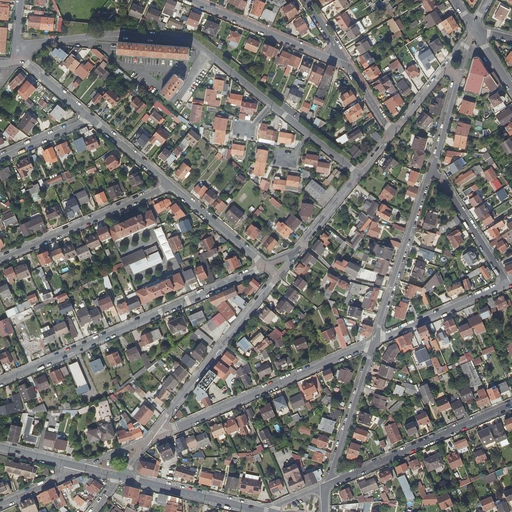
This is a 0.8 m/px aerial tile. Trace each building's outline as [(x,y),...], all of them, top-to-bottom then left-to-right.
[(177,3),(169,0),(168,0),(162,12),(171,16),(177,3)] [(228,0),(227,2),(243,9),(247,2),(241,0),(228,0)] [(275,17),(279,8),(271,1),(270,0),(267,0),(266,2),(275,6),(272,12),(264,9),(261,16),(270,20),(268,25),(271,26),(275,17)] [(345,0),(336,0),(333,2),(336,6),(337,8),(336,9),(339,13),(350,6),(345,0)] [(390,11),(393,9),(386,0),(382,3),(384,5),(388,12),(390,11)] [(428,13),(437,7),(432,0),(428,0),(425,2),(423,4),(428,13)] [(257,11),(261,2),(257,1),(252,13),(259,16),(261,13),(257,11)] [(299,12),(293,2),(283,8),(289,18),(299,12)] [(0,19),(8,20),(9,5),(0,3),(0,19)] [(510,8),(501,3),(494,17),(503,21),(510,8)] [(142,17),(145,9),(134,4),(129,14),(141,19),(142,17)] [(158,21),(162,13),(149,7),(146,16),(158,21)] [(436,24),(437,25),(442,22),(435,11),(425,17),(429,22),(427,23),(426,24),(428,28),(431,26),(432,27),(436,24)] [(340,24),(343,29),(352,23),(345,12),(335,19),(337,23),(338,22),(340,24)] [(200,17),(191,13),(188,19),(187,22),(186,24),(195,28),(200,17)] [(29,29),(41,30),(42,18),(30,16),(29,29)] [(436,26),(443,37),(448,34),(446,32),(457,26),(451,16),(442,22),(437,25),(436,26)] [(141,19),(137,28),(142,28),(146,19),(142,17),(141,19)] [(42,18),(41,30),(53,31),(54,19),(42,18)] [(114,27),(118,20),(115,18),(112,22),(109,26),(114,27)] [(400,31),(400,30),(398,27),(395,22),(394,21),(393,19),(392,18),(387,21),(395,34),(398,32),(400,31)] [(399,18),(394,21),(395,22),(399,20),(402,25),(398,27),(400,30),(405,27),(399,18)] [(180,28),(182,24),(170,19),(168,24),(172,25),(180,28)] [(308,29),(302,19),(294,23),(301,35),(306,32),(305,30),(308,29)] [(156,28),(161,30),(164,24),(158,21),(158,22),(156,28)] [(219,25),(208,21),(204,31),(215,35),(219,25)] [(353,25),(345,30),(351,40),(361,34),(354,24),(353,25)] [(229,45),(232,46),(233,43),(237,44),(241,36),(237,34),(234,33),(231,31),(227,40),(231,41),(229,45)] [(402,34),(400,31),(398,32),(395,34),(392,36),(393,38),(394,37),(395,39),(402,34)] [(443,47),(438,38),(429,44),(434,52),(443,47)] [(259,43),(249,39),(248,41),(247,41),(245,45),(246,46),(245,49),(255,53),(259,43)] [(359,49),(362,55),(372,48),(369,43),(367,43),(365,39),(355,46),(358,50),(359,49)] [(190,60),(190,49),(118,44),(118,55),(190,60)] [(277,56),(279,51),(275,49),(265,45),(262,51),(267,53),(266,55),(275,59),(277,56)] [(80,49),(74,48),(68,56),(63,61),(60,66),(62,67),(64,64),(73,72),(80,64),(78,62),(74,59),(75,57),(74,56),(80,49)] [(63,61),(68,56),(60,49),(58,51),(56,49),(51,54),(56,58),(58,56),(63,61)] [(288,64),(291,55),(283,52),(282,55),(279,61),(288,64)] [(376,61),(370,52),(360,58),(362,61),(361,62),(365,68),(376,61)] [(287,67),(288,64),(279,61),(282,55),(280,55),(279,57),(277,56),(275,59),(274,63),(278,65),(278,63),(282,65),(287,67)] [(301,59),(293,56),(291,61),(293,61),(291,65),(292,65),(298,68),(301,59)] [(502,86),(493,72),(489,74),(478,58),(473,60),(468,78),(479,81),(483,78),(486,77),(494,90),(502,86)] [(312,64),(303,60),(299,69),(304,71),(308,73),(312,64)] [(393,71),(397,68),(401,65),(398,60),(389,66),(393,71)] [(107,65),(103,62),(95,72),(99,75),(98,76),(104,81),(109,74),(103,70),(107,65)] [(76,72),(85,79),(94,68),(89,63),(84,68),(82,65),(76,72)] [(375,64),(365,71),(370,78),(373,76),(375,78),(378,76),(377,74),(380,71),(379,70),(377,67),(375,64)] [(335,68),(328,65),(326,71),(321,82),(320,85),(319,87),(315,95),(323,99),(326,92),(325,91),(335,68)] [(400,75),(405,71),(401,65),(397,68),(400,75)] [(419,74),(414,65),(406,70),(411,78),(414,77),(416,75),(419,74)] [(321,82),(326,71),(314,66),(310,76),(318,81),(321,82)] [(119,69),(114,74),(119,78),(121,75),(123,73),(119,69)] [(250,71),(249,74),(263,85),(264,82),(267,77),(264,76),(261,80),(250,71)] [(75,73),(83,80),(85,79),(76,72),(75,73)] [(138,85),(123,73),(121,75),(135,87),(138,85)] [(25,78),(20,74),(9,85),(14,89),(25,78)] [(177,90),(184,82),(176,75),(164,89),(172,96),(175,92),(177,90)] [(396,90),(393,85),(389,79),(387,75),(374,83),(375,84),(380,81),(385,89),(387,88),(390,94),(391,94),(396,90)] [(214,76),(214,80),(224,82),(224,84),(225,77),(214,76)] [(320,85),(321,82),(318,81),(310,76),(309,77),(308,80),(315,83),(314,85),(319,87),(320,85)] [(494,90),(486,77),(483,78),(480,89),(490,93),(494,90)] [(479,81),(468,78),(464,93),(478,97),(480,89),(483,78),(479,81)] [(73,85),(77,88),(81,83),(77,80),(73,85)] [(214,80),(213,90),(220,91),(226,91),(227,85),(224,84),(224,82),(214,80)] [(405,82),(403,80),(397,84),(400,90),(399,91),(400,93),(402,92),(404,95),(410,91),(408,87),(410,85),(407,81),(405,82)] [(37,90),(27,81),(18,91),(28,99),(37,90)] [(381,92),(385,89),(380,81),(375,84),(375,85),(377,88),(378,87),(381,92)] [(135,87),(133,90),(131,93),(135,96),(142,88),(138,85),(135,87)] [(288,96),(288,97),(298,102),(302,92),(304,89),(299,88),(298,90),(292,87),(291,89),(288,96)] [(172,96),(164,89),(161,93),(169,99),(172,96)] [(215,100),(216,90),(207,89),(206,101),(210,102),(210,104),(220,105),(220,101),(215,100)] [(120,100),(109,90),(106,94),(103,97),(102,98),(114,108),(120,100)] [(124,101),(126,98),(131,93),(128,90),(123,95),(120,98),(124,101)] [(28,99),(18,91),(16,93),(26,102),(28,99)] [(356,99),(351,91),(341,97),(346,105),(356,99)] [(398,93),(385,102),(393,114),(397,111),(395,108),(404,102),(398,93)] [(492,109),(495,114),(506,107),(503,101),(505,100),(505,98),(504,97),(502,96),(500,97),(497,93),(489,98),(492,103),(494,108),(492,109)] [(93,99),(90,103),(94,107),(97,104),(101,100),(101,99),(96,95),(93,99)] [(242,103),(242,97),(231,95),(229,104),(241,106),(242,103)] [(142,102),(137,97),(130,104),(135,109),(134,110),(139,114),(147,106),(142,102)] [(156,104),(157,101),(151,97),(149,100),(150,101),(149,103),(153,106),(156,104)] [(323,105),(325,102),(317,98),(315,102),(316,102),(315,104),(318,105),(317,106),(320,107),(321,105),(323,105)] [(432,103),(430,113),(438,116),(442,99),(438,98),(436,104),(432,103)] [(34,104),(28,99),(26,102),(25,103),(31,108),(34,104)] [(101,100),(97,104),(105,112),(109,107),(101,100)] [(167,113),(169,111),(157,101),(156,104),(153,106),(156,109),(158,106),(167,113)] [(309,110),(312,104),(310,103),(306,101),(302,109),(308,112),(309,110)] [(470,115),(474,104),(463,101),(460,112),(470,115)] [(200,104),(193,103),(191,122),(200,123),(202,105),(200,104)] [(254,105),(242,103),(241,106),(240,111),(249,113),(248,115),(252,116),(254,105)] [(363,111),(358,103),(347,110),(348,111),(351,116),(350,117),(352,120),(352,119),(353,121),(361,116),(359,114),(363,111)] [(66,113),(58,106),(49,116),(53,120),(55,119),(58,121),(66,113)] [(502,125),(511,118),(511,113),(509,109),(506,111),(505,109),(502,111),(503,113),(497,116),(502,125)] [(351,116),(348,111),(344,114),(350,123),(353,121),(352,119),(352,120),(350,117),(351,116)] [(162,120),(153,113),(149,118),(157,125),(159,123),(162,120)] [(187,120),(178,113),(175,116),(182,122),(184,124),(185,124),(188,127),(190,124),(187,121),(187,120)] [(433,119),(425,113),(420,119),(419,119),(417,122),(425,129),(433,119)] [(37,121),(28,114),(19,126),(28,133),(37,121)] [(175,116),(172,114),(171,115),(165,122),(167,125),(173,119),(175,116)] [(219,116),(217,129),(226,131),(228,119),(224,118),(224,116),(219,116)] [(313,125),(318,129),(324,125),(321,122),(316,119),(313,125)] [(455,133),(466,136),(469,125),(468,124),(468,123),(463,121),(462,123),(459,121),(455,133)] [(19,130),(11,125),(5,132),(13,138),(19,130)] [(272,142),(275,142),(276,133),(266,131),(267,126),(262,125),(261,131),(260,131),(259,134),(258,134),(257,137),(259,137),(259,140),(260,140),(272,142)] [(357,126),(337,139),(340,145),(348,140),(349,143),(363,134),(357,126)] [(160,128),(149,142),(153,145),(157,140),(162,145),(170,135),(160,128)] [(226,131),(217,129),(215,142),(224,143),(226,131)] [(137,142),(144,148),(149,142),(150,140),(143,134),(144,133),(141,131),(136,137),(139,140),(137,142)] [(200,139),(190,131),(185,137),(191,142),(195,146),(200,139)] [(376,131),(371,137),(378,143),(383,137),(376,131)] [(11,141),(13,138),(5,132),(3,135),(11,141)] [(292,137),(292,136),(280,134),(279,143),(288,145),(287,147),(290,147),(291,145),(291,142),(295,142),(296,137),(292,137)] [(466,136),(456,134),(453,146),(463,148),(466,136)] [(415,136),(411,149),(415,151),(423,153),(427,140),(415,136)] [(95,137),(85,141),(89,152),(100,147),(95,137)] [(87,149),(82,138),(73,142),(78,154),(87,149)] [(511,151),(511,142),(509,138),(500,144),(508,155),(511,153),(511,151)] [(491,150),(485,139),(483,140),(487,152),(491,150)] [(67,143),(54,149),(57,158),(63,155),(67,154),(70,152),(67,143)] [(186,147),(182,143),(174,153),(178,157),(186,147)] [(355,159),(361,151),(354,145),(349,151),(352,153),(351,155),(355,159)] [(227,150),(226,159),(230,160),(231,155),(243,157),(245,148),(233,146),(232,151),(227,150)] [(217,152),(221,155),(222,156),(224,158),(226,159),(227,150),(227,148),(218,147),(217,152)] [(59,161),(57,158),(53,148),(45,152),(49,161),(53,159),(55,162),(59,161)] [(158,157),(165,162),(172,153),(165,148),(158,157)] [(257,162),(266,164),(268,153),(261,152),(261,150),(259,150),(259,151),(257,162)] [(423,153),(415,151),(411,165),(417,167),(420,168),(424,153),(423,153)] [(457,152),(452,151),(452,152),(447,151),(445,159),(450,160),(452,155),(456,156),(457,152)] [(495,163),(487,152),(484,155),(491,166),(495,163)] [(118,164),(112,155),(104,161),(110,170),(118,164)] [(171,155),(166,162),(170,165),(175,158),(171,155)] [(318,163),(319,157),(307,155),(307,158),(303,157),(302,163),(305,163),(305,167),(313,168),(313,165),(318,166),(318,163)] [(491,166),(484,155),(482,156),(489,167),(491,166)] [(390,157),(381,169),(387,173),(393,165),(394,166),(397,163),(390,157)] [(28,159),(24,161),(25,163),(20,165),(17,166),(22,178),(27,175),(25,173),(33,169),(28,159)] [(447,166),(453,175),(463,168),(458,160),(447,166)] [(233,162),(232,164),(240,170),(241,169),(233,162)] [(264,177),(266,164),(257,162),(254,175),(264,177)] [(191,169),(185,163),(176,173),(183,179),(185,177),(187,178),(191,174),(189,172),(191,169)] [(330,165),(318,163),(318,166),(317,172),(325,173),(328,174),(329,174),(330,165)] [(471,171),(473,174),(478,171),(476,168),(479,166),(481,169),(482,171),(483,171),(482,169),(484,167),(483,166),(481,167),(479,165),(476,167),(476,166),(470,170),(471,171)] [(458,186),(475,176),(482,171),(481,169),(479,166),(476,168),(478,171),(473,174),(471,171),(463,176),(455,181),(458,186)] [(10,172),(8,168),(0,171),(0,174),(3,181),(9,178),(7,174),(10,172)] [(496,178),(497,177),(492,168),(483,175),(483,177),(484,178),(487,177),(490,182),(494,179),(496,178)] [(335,176),(339,171),(336,169),(332,174),(327,179),(326,179),(322,184),(326,187),(335,176)] [(414,183),(418,173),(410,170),(410,171),(406,180),(414,183)] [(142,186),(136,173),(128,177),(133,190),(142,186)] [(69,183),(83,177),(81,174),(79,175),(71,178),(67,180),(69,183)] [(246,179),(240,174),(236,179),(243,184),(246,179)] [(46,190),(53,186),(63,182),(60,176),(54,179),(53,176),(50,178),(51,180),(43,184),(44,187),(46,190)] [(273,190),(286,192),(287,183),(280,182),(280,180),(279,178),(276,178),(275,179),(273,190)] [(287,183),(286,192),(294,193),(294,191),(298,192),(300,180),(288,178),(287,183)] [(54,190),(69,183),(67,180),(65,181),(63,182),(53,186),(54,190)] [(318,201),(325,192),(311,181),(304,190),(318,201)] [(121,194),(125,192),(121,182),(117,184),(118,186),(108,190),(112,199),(122,195),(121,194)] [(406,194),(415,197),(417,194),(418,188),(409,185),(406,194)] [(194,191),(202,198),(208,191),(202,186),(200,189),(198,187),(194,191)] [(390,201),(396,193),(388,186),(379,197),(386,203),(389,200),(390,201)] [(463,193),(466,197),(468,196),(473,193),(477,190),(475,186),(471,188),(463,193)] [(40,188),(39,187),(30,191),(25,193),(23,194),(25,198),(41,191),(40,188)] [(204,199),(210,205),(211,205),(218,196),(210,189),(203,198),(204,199)] [(508,198),(503,190),(496,194),(501,202),(508,198)] [(75,196),(78,203),(79,206),(90,201),(86,191),(75,196)] [(33,199),(34,202),(41,200),(38,193),(32,196),(33,199)] [(108,201),(104,193),(96,196),(93,197),(96,203),(98,202),(99,205),(108,201)] [(469,200),(474,208),(485,201),(480,193),(475,196),(473,193),(468,196),(470,199),(469,200)] [(21,200),(20,201),(21,204),(33,199),(32,196),(25,199),(24,199),(21,200)] [(63,204),(66,209),(70,218),(75,216),(74,214),(81,212),(75,199),(63,204)] [(166,200),(163,202),(155,205),(158,214),(166,209),(170,207),(168,202),(166,200)] [(218,202),(214,207),(218,211),(217,213),(219,215),(226,206),(221,202),(219,203),(218,202)] [(370,212),(367,217),(370,220),(378,206),(379,205),(376,203),(372,202),(368,210),(370,212)] [(10,209),(1,203),(0,203),(0,206),(7,211),(3,214),(3,215),(12,210),(10,209)] [(179,219),(185,216),(186,215),(176,204),(172,208),(170,207),(166,210),(168,213),(172,210),(176,216),(179,219)] [(303,220),(309,221),(310,218),(311,218),(313,206),(304,204),(302,219),(302,220),(303,220)] [(474,211),(479,219),(489,213),(483,205),(474,211)] [(59,208),(58,206),(46,212),(50,220),(62,215),(61,212),(59,208)] [(391,211),(382,206),(377,215),(388,222),(391,216),(388,215),(391,211)] [(244,216),(234,207),(225,217),(236,226),(240,221),(241,222),(243,219),(242,218),(244,216)] [(157,223),(152,211),(110,229),(115,241),(157,223)] [(496,215),(493,212),(481,219),(485,226),(493,221),(491,218),(496,215)] [(5,227),(17,222),(14,213),(4,217),(4,219),(2,220),(5,227)] [(432,228),(433,228),(435,224),(437,225),(439,220),(436,219),(437,217),(428,213),(425,221),(424,224),(423,228),(431,231),(432,228)] [(365,216),(362,214),(358,219),(362,223),(360,226),(359,225),(356,228),(361,232),(364,229),(370,222),(366,218),(367,217),(365,216)] [(292,231),(293,232),(301,222),(293,216),(285,225),(292,231)] [(42,235),(48,233),(41,218),(36,221),(42,235)] [(505,218),(487,229),(493,238),(499,234),(496,228),(507,221),(505,218)] [(188,220),(179,224),(183,234),(192,230),(188,220)] [(433,232),(432,233),(435,234),(440,236),(457,225),(455,223),(453,220),(439,229),(439,232),(439,233),(436,232),(433,232)] [(376,228),(377,224),(372,222),(368,235),(377,238),(381,230),(376,228)] [(30,228),(32,228),(30,223),(27,224),(26,223),(23,224),(24,226),(21,227),(26,237),(33,234),(30,228)] [(287,238),(292,231),(285,225),(284,224),(282,225),(280,223),(277,227),(280,229),(277,232),(284,237),(285,236),(287,238)] [(111,236),(107,226),(97,230),(102,240),(111,236)] [(171,247),(168,240),(165,234),(162,226),(158,228),(149,232),(158,253),(171,247)] [(261,233),(252,226),(245,234),(254,241),(261,233)] [(364,235),(353,226),(350,230),(357,236),(355,238),(354,237),(352,239),(353,241),(351,243),(347,239),(344,242),(347,244),(356,251),(363,237),(364,235)] [(26,242),(24,238),(21,230),(17,232),(16,232),(22,244),(26,242)] [(256,239),(260,243),(266,236),(268,233),(264,230),(256,239)] [(461,234),(458,230),(448,236),(455,248),(464,242),(459,235),(461,234)] [(432,233),(424,231),(423,236),(424,236),(423,239),(421,244),(431,247),(435,234),(432,233)] [(319,241),(326,247),(329,244),(326,241),(330,236),(326,232),(319,241)] [(202,241),(210,237),(209,234),(209,233),(200,237),(200,238),(202,241)] [(89,250),(101,245),(97,235),(92,237),(92,238),(85,241),(87,244),(87,245),(89,250)] [(504,240),(506,239),(503,235),(489,244),(492,248),(496,245),(501,253),(509,248),(504,240)] [(182,243),(178,236),(169,240),(175,253),(183,249),(180,244),(182,243)] [(266,236),(260,243),(264,246),(263,246),(270,252),(277,244),(270,238),(270,239),(266,236)] [(205,253),(216,248),(215,245),(214,245),(210,237),(202,241),(200,242),(203,250),(205,253)] [(319,257),(321,258),(326,251),(324,249),(326,247),(319,241),(317,240),(314,245),(315,246),(311,250),(319,257)] [(66,260),(78,255),(76,250),(73,245),(61,250),(64,257),(66,260)] [(85,258),(92,255),(89,250),(87,245),(83,247),(76,250),(78,255),(80,260),(85,258)] [(379,259),(389,262),(393,251),(380,246),(376,258),(379,259)] [(171,247),(158,253),(162,262),(165,268),(178,263),(177,262),(175,256),(174,253),(171,247)] [(151,248),(143,251),(146,258),(149,257),(148,254),(153,252),(151,248)] [(208,278),(211,285),(215,282),(205,259),(218,253),(216,248),(205,253),(200,255),(198,256),(203,266),(208,278)] [(61,250),(61,249),(52,253),(55,260),(64,257),(61,250)] [(42,265),(52,261),(48,251),(38,255),(42,265)] [(125,267),(146,258),(143,251),(128,258),(128,256),(121,259),(123,263),(125,267)] [(444,251),(443,256),(454,259),(450,252),(444,251)] [(469,267),(478,261),(475,257),(475,255),(474,253),(472,253),(470,251),(462,256),(469,267)] [(125,267),(129,276),(162,262),(158,253),(149,257),(146,258),(125,267)] [(312,266),(316,260),(315,259),(309,254),(306,258),(305,257),(302,261),(303,262),(302,263),(306,267),(309,263),(312,266)] [(96,265),(92,255),(85,258),(87,261),(88,261),(91,267),(96,265)] [(223,265),(227,272),(244,265),(241,259),(240,260),(237,255),(225,260),(227,263),(223,265)] [(374,272),(379,274),(384,276),(389,262),(379,259),(377,263),(382,265),(380,270),(375,269),(374,272)] [(334,267),(344,272),(347,267),(349,263),(344,261),(342,265),(336,262),(334,267)] [(417,261),(415,266),(412,277),(422,280),(424,275),(421,274),(425,264),(417,261)] [(117,271),(125,267),(123,263),(111,268),(113,272),(117,271)] [(305,275),(309,269),(306,267),(302,263),(295,272),(299,275),(302,273),(305,275)] [(27,265),(15,270),(19,280),(31,274),(27,265)] [(347,267),(344,272),(356,278),(361,269),(353,265),(351,269),(347,267)] [(200,281),(208,278),(203,266),(195,270),(200,281)] [(479,268),(478,267),(467,275),(469,279),(478,274),(482,272),(486,279),(490,277),(488,274),(489,273),(489,274),(491,273),(487,267),(485,269),(483,266),(479,268)] [(52,292),(42,267),(37,269),(40,276),(42,275),(48,290),(50,293),(43,296),(42,293),(39,294),(42,300),(43,303),(49,301),(55,298),(53,294),(52,292)] [(17,278),(13,268),(4,271),(10,284),(15,282),(13,279),(17,278)] [(189,285),(197,282),(192,270),(183,274),(186,281),(187,280),(189,285)] [(444,282),(438,270),(423,287),(422,288),(425,294),(427,291),(434,284),(436,286),(444,282)] [(147,288),(137,292),(143,305),(153,300),(152,299),(173,290),(174,291),(184,287),(179,274),(169,279),(169,280),(148,289),(147,288)] [(379,274),(375,285),(381,287),(384,276),(379,274)] [(334,291),(337,285),(340,281),(329,275),(327,280),(333,283),(330,289),(329,288),(328,290),(333,293),(334,291)] [(104,276),(101,277),(106,290),(107,290),(112,288),(110,281),(107,282),(104,276)] [(301,292),(308,284),(299,278),(293,286),(301,292)] [(257,290),(261,285),(254,280),(250,284),(250,285),(246,290),(244,286),(247,284),(247,283),(234,288),(236,292),(237,295),(245,292),(250,296),(256,289),(257,290)] [(351,292),(354,284),(352,284),(351,283),(350,285),(340,281),(337,285),(345,289),(351,292)] [(446,287),(450,296),(463,291),(459,282),(450,286),(449,285),(446,287)] [(7,284),(0,286),(0,292),(3,298),(11,295),(7,284)] [(358,296),(361,286),(354,284),(351,292),(350,294),(353,294),(358,296)] [(425,304),(429,303),(425,294),(422,288),(408,284),(405,295),(412,297),(414,290),(421,292),(423,298),(422,298),(425,304)] [(342,295),(345,289),(337,285),(334,291),(342,295)] [(52,292),(53,294),(55,298),(59,296),(67,293),(64,287),(60,289),(60,290),(59,290),(57,291),(56,290),(52,292)] [(244,310),(248,304),(238,297),(237,295),(236,292),(234,288),(221,294),(210,299),(212,303),(213,305),(216,308),(216,309),(219,312),(220,313),(227,323),(229,322),(231,324),(236,319),(234,317),(236,316),(225,302),(230,299),(244,310)] [(299,294),(292,288),(285,297),(292,303),(299,294)] [(380,291),(374,289),(373,293),(370,292),(366,296),(365,298),(376,301),(380,291)] [(331,296),(333,293),(328,290),(326,294),(324,297),(328,301),(331,296)] [(69,297),(67,293),(59,296),(55,298),(56,300),(59,299),(61,303),(66,301),(65,299),(69,297)] [(28,301),(32,308),(34,307),(36,306),(35,303),(38,302),(35,294),(27,297),(28,301)] [(130,311),(141,306),(136,294),(125,299),(130,311)] [(100,307),(102,311),(114,305),(110,296),(98,301),(100,307)] [(494,302),(491,298),(486,300),(490,310),(495,320),(500,318),(495,307),(496,307),(498,311),(507,307),(503,299),(503,298),(502,298),(501,297),(499,298),(499,299),(498,300),(499,300),(494,302)] [(376,301),(365,298),(361,308),(373,311),(376,301)] [(397,306),(394,316),(404,319),(409,304),(408,303),(409,301),(402,298),(401,301),(400,301),(398,307),(397,306)] [(505,298),(503,299),(507,307),(509,306),(510,308),(511,306),(511,305),(510,300),(506,301),(505,298)] [(32,308),(28,301),(17,306),(17,307),(20,313),(32,308)] [(129,311),(125,301),(124,302),(124,303),(117,307),(121,315),(125,313),(126,315),(130,314),(129,312),(129,311)] [(337,303),(329,301),(330,304),(332,309),(337,303)] [(291,307),(284,302),(277,309),(283,315),(286,312),(291,307)] [(59,306),(62,315),(66,313),(68,312),(72,311),(70,305),(68,305),(67,303),(59,306)] [(413,318),(417,316),(413,306),(409,308),(413,318)] [(20,313),(17,307),(5,312),(8,318),(20,313)] [(294,309),(291,307),(286,312),(289,315),(294,309)] [(361,320),(363,310),(351,307),(349,317),(361,320)] [(486,307),(477,311),(479,315),(481,320),(491,316),(486,307)] [(32,308),(20,313),(8,318),(11,324),(34,314),(33,310),(32,308)] [(78,319),(82,327),(85,326),(84,325),(93,321),(87,308),(79,311),(81,318),(78,319)] [(93,321),(94,324),(100,322),(99,321),(102,320),(101,317),(98,309),(95,311),(93,309),(92,310),(89,312),(93,320),(93,321)] [(207,314),(209,317),(212,316),(219,312),(216,309),(207,314)] [(276,318),(268,310),(260,318),(268,326),(276,318)] [(206,320),(202,312),(189,318),(191,322),(193,322),(193,323),(197,321),(198,324),(206,320)] [(213,318),(212,319),(208,322),(206,324),(213,332),(223,324),(219,318),(217,315),(213,318)] [(469,324),(471,329),(474,327),(477,335),(486,331),(481,320),(479,315),(467,320),(469,324)] [(341,333),(343,337),(345,344),(350,342),(342,321),(341,321),(339,320),(337,317),(334,316),(341,333)] [(186,327),(182,317),(168,324),(172,333),(186,327)] [(7,326),(11,325),(11,324),(8,318),(0,321),(0,331),(3,337),(7,336),(3,327),(4,326),(7,325),(7,326)] [(70,332),(73,339),(78,337),(70,319),(65,321),(65,322),(70,332)] [(286,326),(291,330),(297,326),(297,325),(294,320),(286,326)] [(455,326),(452,321),(443,325),(447,333),(451,332),(450,329),(455,326)] [(65,334),(70,332),(65,322),(54,327),(54,328),(58,337),(63,335),(62,334),(65,333),(65,334)] [(469,324),(458,329),(462,338),(473,334),(471,329),(469,324)] [(360,335),(360,342),(366,339),(371,334),(373,328),(363,325),(362,329),(360,328),(358,333),(361,334),(360,335)] [(431,332),(428,325),(416,330),(421,340),(424,339),(426,342),(429,340),(427,337),(432,335),(431,332)] [(47,343),(59,339),(58,337),(54,328),(43,333),(47,343)] [(162,338),(158,329),(140,337),(143,342),(139,344),(141,348),(162,338)] [(199,338),(209,347),(213,342),(199,330),(193,334),(194,334),(199,338)] [(325,343),(335,339),(333,333),(334,332),(333,330),(322,334),(325,343)] [(446,346),(450,344),(445,332),(436,336),(439,342),(444,340),(446,346)] [(276,334),(274,333),(269,338),(270,340),(269,340),(271,342),(272,341),(273,342),(274,344),(281,338),(276,334)] [(339,339),(344,349),(347,348),(345,344),(343,337),(341,333),(337,335),(339,339)] [(412,333),(394,341),(395,344),(398,349),(399,352),(401,356),(413,350),(410,344),(409,340),(412,338),(413,340),(414,339),(412,333)] [(256,351),(256,350),(255,350),(260,346),(261,346),(265,343),(264,342),(266,340),(260,334),(249,344),(256,351)] [(244,352),(250,346),(243,338),(237,344),(244,352)] [(276,350),(284,346),(283,342),(281,338),(274,344),(273,344),(276,350)] [(271,342),(269,340),(268,339),(266,340),(264,342),(265,343),(261,346),(260,346),(255,350),(256,350),(259,354),(273,342),(272,341),(271,342)] [(297,352),(307,348),(304,339),(294,343),(297,352)] [(208,347),(202,342),(195,352),(193,351),(190,354),(200,362),(206,354),(204,352),(208,347)] [(42,351),(39,343),(29,347),(30,350),(29,350),(30,354),(32,353),(33,355),(42,351)] [(323,344),(318,346),(321,354),(323,358),(327,356),(323,344)] [(395,344),(392,345),(390,346),(382,360),(390,365),(396,354),(399,352),(398,349),(395,344)] [(141,356),(137,347),(127,351),(132,362),(141,358),(141,356)] [(265,350),(261,354),(264,362),(270,360),(268,356),(266,352),(265,350)] [(8,352),(0,355),(0,357),(3,365),(8,362),(9,364),(13,362),(8,352)] [(10,354),(14,364),(18,362),(14,352),(10,354)] [(118,352),(108,357),(112,366),(116,365),(122,362),(118,352)] [(141,356),(141,358),(145,367),(147,371),(152,367),(151,365),(146,354),(141,356)] [(248,364),(236,355),(234,358),(228,354),(223,360),(232,368),(235,365),(238,361),(241,363),(239,366),(243,369),(248,365),(248,364)] [(457,359),(459,363),(460,366),(468,362),(465,355),(457,359)] [(278,371),(286,367),(283,360),(281,361),(279,356),(274,358),(276,363),(275,363),(278,371)] [(435,359),(431,361),(435,369),(438,376),(449,371),(447,367),(441,370),(435,359)] [(104,369),(100,360),(90,364),(94,374),(104,369)] [(479,384),(482,384),(472,361),(470,362),(479,384)] [(76,389),(79,397),(90,392),(77,362),(69,366),(79,388),(76,389)] [(468,362),(460,366),(470,388),(479,384),(470,362),(469,362),(468,362)] [(260,379),(272,374),(268,364),(261,367),(259,363),(254,366),(260,379)] [(220,364),(213,373),(222,380),(227,374),(229,372),(232,374),(235,376),(237,373),(237,372),(227,364),(224,368),(220,364)] [(156,368),(154,365),(152,367),(147,371),(150,373),(156,368)] [(242,369),(237,372),(237,373),(240,378),(242,377),(247,387),(251,385),(250,382),(251,381),(250,378),(249,379),(247,375),(249,374),(248,372),(251,371),(249,367),(248,365),(243,369),(243,370),(242,369)] [(187,373),(180,366),(173,374),(180,380),(187,373)] [(69,374),(66,367),(50,374),(55,385),(60,382),(63,381),(64,381),(64,380),(63,377),(69,374)] [(145,367),(133,376),(135,380),(147,371),(145,367)] [(394,371),(383,367),(379,375),(386,378),(387,376),(392,378),(394,371)] [(354,372),(342,369),(341,372),(338,371),(336,377),(339,378),(339,380),(349,384),(354,372)] [(334,378),(331,370),(323,374),(326,381),(334,378)] [(217,378),(210,372),(203,382),(198,388),(205,394),(217,378)] [(227,374),(222,380),(224,382),(225,382),(232,374),(229,372),(227,374)] [(34,381),(37,389),(48,384),(45,376),(34,381)] [(179,384),(171,376),(162,385),(170,393),(179,384)] [(115,386),(118,393),(123,390),(124,388),(129,385),(135,380),(133,378),(121,387),(122,387),(120,388),(119,385),(115,386)] [(386,381),(375,378),(373,381),(375,382),(374,384),(373,387),(382,391),(386,381)] [(141,385),(135,380),(129,385),(134,390),(141,385)] [(28,396),(35,393),(32,387),(28,389),(25,383),(21,384),(22,386),(18,388),(25,402),(30,400),(28,396)] [(317,392),(314,383),(306,386),(306,385),(302,387),(306,397),(317,392)] [(496,386),(500,394),(508,391),(505,383),(496,386)] [(148,403),(157,412),(160,409),(158,408),(165,399),(170,393),(162,385),(161,384),(153,393),(157,397),(153,401),(151,399),(148,403)] [(417,392),(415,387),(406,384),(404,388),(405,388),(406,388),(410,390),(417,392)] [(129,385),(124,388),(130,394),(134,390),(129,385)] [(433,399),(427,385),(420,389),(424,398),(427,396),(429,401),(433,399)] [(405,388),(404,388),(401,387),(398,386),(394,395),(404,399),(405,395),(403,394),(405,388)] [(486,390),(487,391),(491,401),(500,397),(496,390),(495,386),(486,390)] [(135,391),(143,398),(147,394),(139,387),(135,391)] [(207,395),(205,394),(198,388),(195,393),(202,399),(201,400),(206,409),(212,407),(207,395)] [(458,393),(462,402),(474,397),(473,396),(470,388),(463,391),(458,393)] [(474,397),(478,407),(490,402),(486,394),(485,394),(483,391),(479,392),(481,396),(480,397),(478,394),(473,396),(474,397)] [(0,416),(6,416),(16,412),(16,410),(19,409),(22,408),(18,395),(12,397),(14,405),(0,408),(0,416)] [(305,404),(301,395),(290,400),(295,410),(306,405),(305,404)] [(288,407),(283,396),(279,398),(280,399),(274,401),(278,412),(288,407)] [(328,397),(326,396),(323,398),(321,401),(326,406),(329,402),(331,399),(328,397)] [(387,399),(376,396),(374,403),(372,403),(371,406),(386,411),(387,408),(384,407),(387,399)] [(435,403),(439,413),(451,408),(447,398),(435,403)] [(102,441),(114,438),(109,417),(112,416),(108,402),(108,401),(98,404),(102,418),(105,418),(106,423),(100,424),(98,427),(99,430),(97,431),(97,430),(87,432),(89,442),(99,439),(99,438),(101,438),(102,441)] [(390,411),(392,414),(404,404),(405,403),(401,401),(390,411)] [(463,414),(465,418),(469,417),(467,413),(466,413),(460,401),(451,406),(456,417),(463,414)] [(67,402),(64,403),(67,410),(71,410),(78,411),(84,408),(83,405),(72,409),(69,403),(68,404),(67,402)] [(27,403),(24,404),(28,413),(33,413),(32,410),(30,410),(27,403)] [(265,409),(260,411),(264,420),(275,416),(270,404),(264,407),(265,409)] [(38,413),(47,412),(44,405),(32,410),(33,413),(38,413)] [(134,418),(144,426),(154,413),(144,405),(134,418)] [(90,409),(89,406),(84,408),(78,411),(80,414),(79,414),(80,416),(82,415),(82,414),(89,411),(92,410),(91,409),(90,409)] [(251,409),(246,411),(249,419),(254,417),(251,409)] [(184,415),(179,411),(176,415),(181,419),(184,415)] [(336,423),(337,423),(340,412),(336,411),(335,414),(332,414),(331,417),(328,416),(327,419),(336,423)] [(362,412),(360,418),(358,424),(369,427),(372,416),(362,412)] [(123,420),(126,425),(130,423),(125,414),(121,416),(123,420)] [(298,414),(292,417),(296,426),(296,425),(301,421),(298,414)] [(426,425),(430,423),(426,414),(415,419),(418,427),(423,425),(425,424),(426,425)] [(241,428),(240,429),(243,435),(248,433),(245,426),(247,425),(246,422),(247,421),(244,415),(236,419),(241,428)] [(32,425),(34,419),(28,417),(26,424),(22,440),(36,444),(38,437),(32,435),(30,435),(32,425)] [(137,421),(143,427),(144,426),(134,418),(137,421)] [(380,427),(386,420),(380,418),(378,425),(380,427)] [(228,432),(229,435),(239,430),(239,429),(240,428),(236,419),(235,420),(234,419),(230,421),(231,422),(224,425),(228,432)] [(336,423),(327,419),(324,419),(320,430),(332,434),(336,423)] [(128,441),(135,439),(126,425),(123,420),(120,422),(121,423),(121,425),(124,429),(124,430),(128,441)] [(135,440),(143,436),(146,433),(148,432),(143,427),(137,421),(133,427),(130,423),(126,425),(135,439),(135,440)] [(120,443),(128,441),(124,430),(119,432),(117,426),(121,425),(121,423),(115,425),(120,443)] [(384,428),(388,436),(392,445),(403,440),(395,423),(384,428)] [(413,434),(418,432),(414,423),(404,427),(408,436),(409,436),(410,436),(413,436),(413,434)] [(214,426),(210,428),(215,439),(226,434),(226,433),(222,425),(222,424),(218,427),(215,428),(214,426)] [(507,439),(502,427),(500,424),(491,428),(495,435),(492,436),(494,441),(496,444),(507,439)] [(8,442),(18,445),(22,428),(12,426),(8,442)] [(310,435),(312,429),(300,427),(298,433),(310,435)] [(492,436),(489,428),(477,433),(483,446),(494,441),(492,436)] [(270,449),(274,447),(267,430),(259,433),(263,441),(266,440),(269,448),(270,448),(270,449)] [(364,442),(367,433),(356,430),(353,438),(364,442)] [(43,446),(54,448),(58,434),(56,433),(56,435),(47,433),(43,446)] [(206,433),(195,438),(198,445),(200,448),(211,444),(206,433)] [(58,436),(57,440),(55,448),(66,451),(68,442),(64,441),(65,438),(58,436)] [(186,443),(189,449),(194,447),(198,445),(195,438),(194,436),(185,440),(186,443)] [(322,437),(321,436),(317,445),(319,446),(318,448),(321,449),(321,447),(327,448),(330,439),(327,439),(322,437)] [(185,440),(184,438),(177,441),(181,452),(185,450),(183,444),(186,443),(185,440)] [(468,445),(465,438),(453,443),(457,450),(465,447),(468,445)] [(355,461),(360,446),(352,443),(346,458),(355,461)] [(79,444),(80,460),(92,459),(91,450),(96,449),(96,444),(79,444)] [(174,457),(169,445),(158,449),(164,462),(174,457)] [(313,461),(321,464),(325,452),(317,449),(313,461)] [(482,450),(475,454),(476,458),(475,459),(477,464),(486,460),(482,450)] [(446,457),(447,459),(450,467),(462,462),(458,454),(457,452),(453,454),(446,457)] [(258,454),(253,456),(255,461),(256,464),(262,462),(258,454)] [(292,455),(297,465),(299,470),(303,468),(300,461),(301,457),(292,455)] [(444,465),(439,456),(435,458),(434,456),(424,461),(429,472),(444,465)] [(232,461),(233,457),(231,457),(229,457),(227,458),(225,465),(231,466),(232,461)] [(408,457),(405,458),(407,465),(409,468),(412,466),(413,470),(417,468),(421,466),(420,463),(418,459),(411,463),(408,457)] [(13,461),(7,460),(5,472),(10,473),(9,474),(17,476),(17,475),(27,477),(27,479),(31,480),(32,477),(35,478),(37,471),(33,470),(34,468),(30,468),(30,465),(20,463),(20,465),(13,463),(13,461)] [(156,466),(140,462),(137,469),(139,474),(153,477),(156,466)] [(462,462),(450,467),(452,470),(463,465),(462,462)] [(409,469),(409,468),(407,465),(406,465),(405,464),(396,469),(398,474),(409,469)] [(292,492),(306,486),(303,478),(299,470),(297,465),(283,471),(287,479),(292,477),(294,482),(289,484),(292,492)] [(174,476),(179,478),(193,482),(196,473),(197,470),(191,468),(190,472),(181,469),(177,468),(174,476)] [(304,478),(308,488),(318,484),(322,479),(321,477),(322,476),(323,474),(321,470),(305,477),(304,478)] [(380,479),(379,480),(380,482),(381,481),(382,483),(396,477),(394,470),(390,472),(390,471),(379,475),(380,479)] [(199,483),(211,487),(211,485),(213,476),(207,474),(202,473),(199,483)] [(495,473),(483,478),(486,485),(498,480),(497,477),(495,473)] [(213,476),(211,485),(222,488),(225,477),(220,476),(214,474),(213,476)] [(470,480),(471,483),(483,478),(481,475),(470,480)] [(398,479),(408,501),(415,501),(414,498),(405,476),(398,479)] [(83,481),(81,478),(80,478),(71,482),(73,488),(74,491),(80,488),(79,484),(81,483),(83,482),(83,481)] [(238,480),(229,478),(226,488),(236,490),(238,480)] [(365,481),(358,484),(362,494),(373,489),(374,491),(380,488),(376,478),(366,482),(365,481)] [(102,488),(91,479),(90,481),(87,485),(86,487),(85,487),(86,488),(84,490),(92,496),(95,493),(97,494),(102,488)] [(242,479),(240,491),(248,493),(248,494),(253,495),(253,494),(261,496),(262,490),(259,490),(260,486),(260,483),(242,479)] [(458,485),(460,488),(463,487),(467,485),(471,483),(470,480),(470,479),(468,480),(464,482),(462,483),(460,484),(458,485)] [(0,493),(3,492),(7,491),(8,493),(12,491),(9,484),(7,481),(4,483),(0,484),(0,493)] [(282,491),(279,481),(269,485),(273,494),(282,491)] [(73,488),(71,482),(55,489),(57,494),(60,492),(66,490),(66,491),(73,488)] [(420,482),(416,484),(419,493),(422,500),(423,500),(429,500),(435,500),(437,499),(436,498),(434,494),(427,496),(425,491),(426,490),(424,486),(423,486),(421,482),(420,482)] [(125,511),(135,511),(140,491),(125,488),(123,497),(133,500),(131,506),(129,509),(128,508),(125,511)] [(57,494),(55,489),(49,491),(37,497),(39,502),(43,501),(44,505),(53,501),(59,498),(57,494)] [(349,489),(342,492),(345,498),(346,501),(353,498),(349,489)] [(60,492),(57,494),(59,498),(60,502),(63,508),(66,507),(63,501),(64,500),(60,492)] [(438,503),(442,511),(453,505),(448,493),(436,498),(437,499),(438,503)] [(151,498),(142,495),(139,507),(148,509),(151,498)] [(157,505),(161,506),(167,507),(178,510),(179,499),(159,495),(157,505)] [(364,498),(363,495),(357,498),(359,504),(365,503),(366,503),(364,499),(364,498)] [(60,502),(59,498),(53,501),(56,507),(55,507),(58,511),(60,510),(63,508),(60,502)] [(480,503),(483,511),(485,511),(496,507),(494,503),(491,498),(480,503)] [(38,511),(33,499),(21,504),(24,511),(38,511)] [(496,507),(497,511),(508,511),(504,503),(504,502),(500,503),(500,501),(497,502),(494,503),(496,507)]
